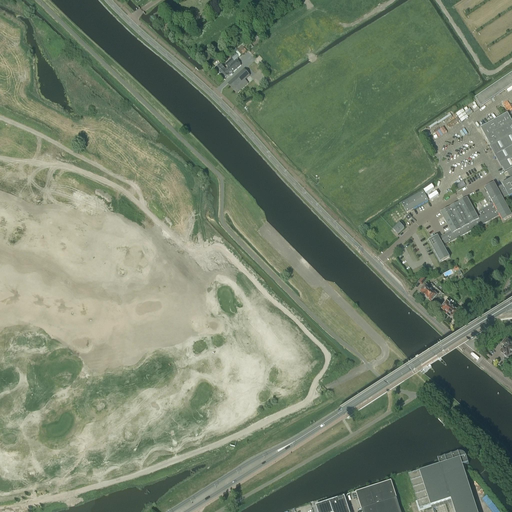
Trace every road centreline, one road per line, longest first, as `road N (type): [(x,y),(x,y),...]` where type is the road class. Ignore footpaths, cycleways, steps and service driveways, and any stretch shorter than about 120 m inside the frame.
road 1 (tertiary): [(465,348),(107,0)]
road 2 (secondary): [(509,305),(298,438)]
road 3 (secondary): [(298,438),(169,511)]
road 4 (secondary): [(185,511),(298,438)]
